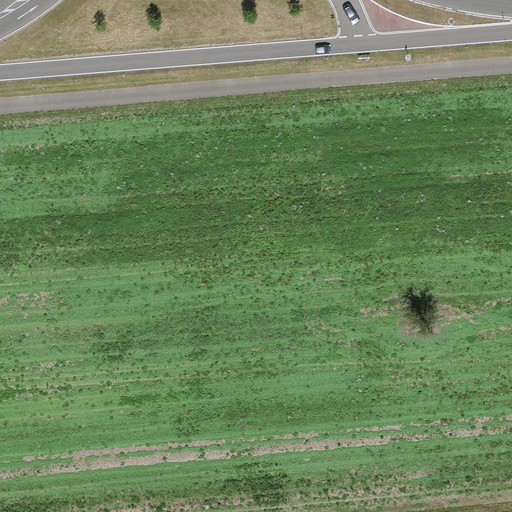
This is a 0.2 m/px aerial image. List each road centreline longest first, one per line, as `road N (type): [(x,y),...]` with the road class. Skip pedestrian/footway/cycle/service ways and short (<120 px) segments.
road 1 (track): [(0,110),(511,69)]
road 2 (secondary): [(0,72),(357,44)]
road 3 (secondary): [(357,44),(511,32)]
